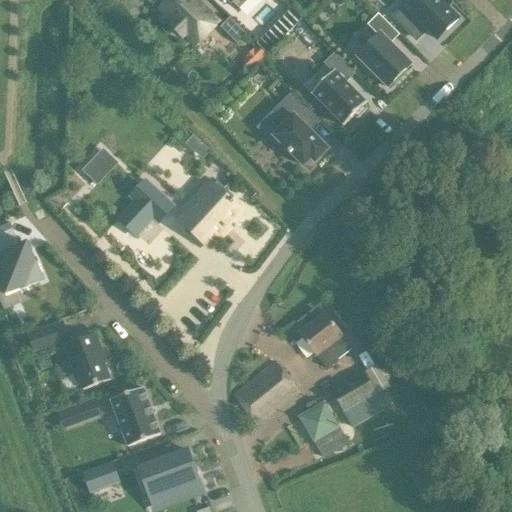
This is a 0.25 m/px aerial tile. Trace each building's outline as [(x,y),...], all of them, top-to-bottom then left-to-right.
[(195,45),(218,23),(195,0),(169,0),(164,5),(165,5),(160,10),(174,23),(171,26),(182,37),(185,35),(195,45)] [(228,0),(238,10),(247,0),(228,0)] [(457,19),(436,0),(408,0),(392,18),(413,38),(424,27),(437,40),(457,19)] [(399,34),(379,15),(368,25),(379,36),(358,57),(388,86),(387,87),(388,88),(411,65),(410,64),(409,65),(389,44),(399,34)] [(230,18),(220,28),(237,45),(247,35),(230,18)] [(267,54),(285,36),(275,26),(257,44),(267,54)] [(242,61),(252,71),(267,56),(257,46),(242,61)] [(335,72),(312,94),(344,126),(354,116),(357,119),(367,109),(364,106),(366,104),(335,72)] [(269,117),(281,129),(270,140),(283,153),(286,149),(289,152),(289,153),(291,155),(292,154),(304,167),(312,159),(315,163),(328,150),(301,123),(311,113),(292,94),(269,117)] [(103,150),(83,170),(98,184),(118,163),(103,150)] [(136,201),(118,220),(137,237),(154,218),(159,223),(174,207),(146,181),(131,197),(136,201)] [(209,186),(182,215),(188,220),(184,224),(210,248),(224,233),(221,231),(240,210),(230,202),(234,197),(217,181),(211,188),(209,186)] [(0,242),(16,236),(10,223),(0,227),(0,242)] [(43,280),(28,244),(0,255),(0,280),(7,296),(43,280)] [(325,314),(299,334),(316,356),(317,356),(327,368),(339,359),(352,349),(342,336),(325,314)] [(62,323),(44,330),(29,335),(34,350),(49,345),(68,338),(62,323)] [(65,346),(76,376),(77,375),(83,391),(95,386),(95,387),(99,386),(98,385),(111,381),(105,365),(107,364),(96,335),(65,346)] [(257,425),(299,392),(276,363),(254,379),(234,396),(257,425)] [(352,427),(385,408),(364,372),(331,391),(352,427)] [(144,389),(109,401),(128,447),(161,435),(144,389)] [(98,412),(93,399),(69,408),(74,421),(98,412)] [(325,458),(348,444),(338,427),(325,404),(301,418),(325,458)] [(189,451),(138,470),(146,492),(160,486),(166,504),(204,491),(189,451)] [(113,464),(83,475),(90,494),(120,483),(113,464)]
